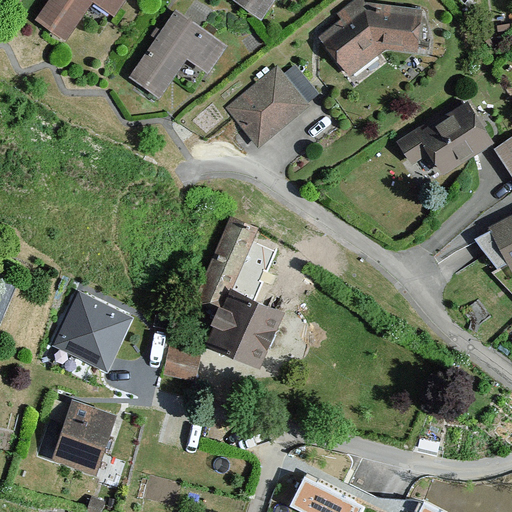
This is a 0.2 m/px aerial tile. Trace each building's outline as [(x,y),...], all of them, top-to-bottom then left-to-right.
[(120,19),(132,0),(50,0),(36,21),(71,45),(99,5),(120,19)] [(233,0),(231,4),(268,26),(283,0),(233,0)] [(388,0),(362,0),(323,35),(356,76),(386,51),(427,53),(426,6),(388,0)] [(229,47),(177,11),(130,78),(163,100),(188,64),(208,78),(229,47)] [(312,101),(277,61),(226,106),(261,146),(312,101)] [(400,138),(419,171),(435,163),(444,180),(497,150),(468,99),(400,138)] [(511,141),(497,150),(511,173),(511,141)] [(511,219),(494,228),(511,265),(511,219)] [(254,230),(228,221),(195,309),(222,319),(232,291),(254,230)] [(133,313),(77,289),(52,344),(108,368),(133,313)] [(212,341),(273,365),(292,315),(232,291),(222,319),(212,341)] [(168,374),(201,376),(203,348),(169,346),(168,374)] [(122,415),(73,403),(58,462),(107,475),(122,415)] [(304,478),(290,505),(304,511),(359,511),(362,508),(304,478)] [(116,511),(119,500),(91,495),(88,511),(116,511)]
